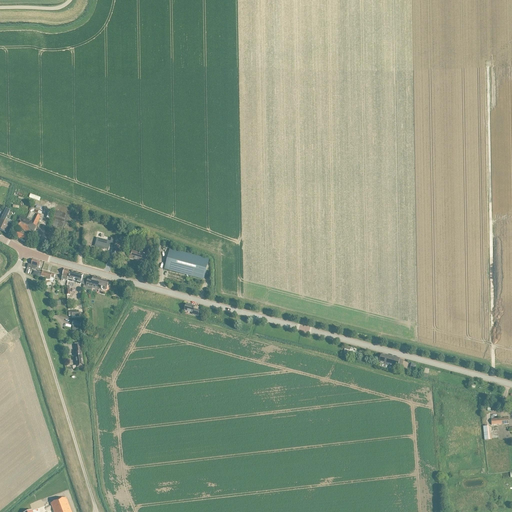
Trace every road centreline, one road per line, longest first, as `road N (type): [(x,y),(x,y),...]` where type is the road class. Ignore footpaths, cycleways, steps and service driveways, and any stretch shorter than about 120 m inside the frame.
road 1 (unclassified): [(511,385),(25,251)]
road 2 (track): [(493,380),(488,69)]
road 3 (track): [(17,266),(96,511)]
